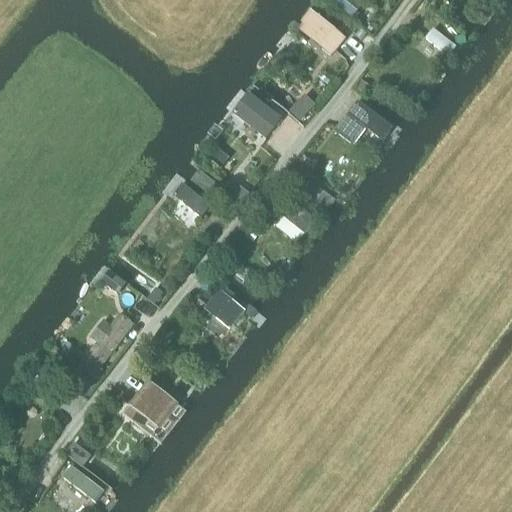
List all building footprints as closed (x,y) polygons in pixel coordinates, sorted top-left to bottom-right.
[(308,36),(335,60),(349,44),(323,20),(308,36)] [(458,66),(467,54),(436,33),(428,46),(458,66)] [(267,94),(289,114),(298,105),(275,85),(267,94)] [(358,107),(336,135),(353,147),(366,130),(382,142),(382,141),(385,141),(390,134),(390,132),(390,131),(358,107)] [(172,204),(199,228),(213,211),(186,188),(172,204)] [(313,242),(327,222),(312,211),(300,201),(285,221),(313,242)] [(235,328),(245,314),(223,300),(214,314),(235,328)] [(77,366),(96,381),(139,327),(120,312),(77,366)] [(42,379),(31,390),(54,411),(65,400),(42,379)] [(177,415),(185,403),(161,389),(154,401),(177,415)] [(113,497),(76,471),(66,485),(103,511),(113,497)]
